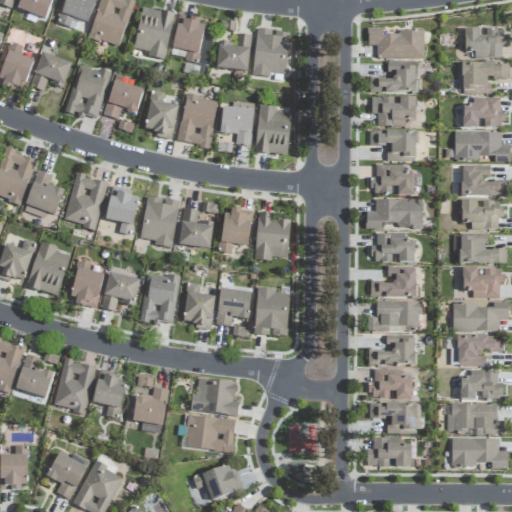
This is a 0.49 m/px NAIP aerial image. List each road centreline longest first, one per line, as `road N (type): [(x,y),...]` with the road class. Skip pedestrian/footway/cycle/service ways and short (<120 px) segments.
road 1 (residential): [(312,0),(307,348),(260,447),(267,473),(291,495),(317,501),(354,492)]
road 2 (residential): [(354,492),(341,476),(344,0)]
road 3 (residential): [(341,396),(257,371),(129,351),(0,312)]
road 4 (residential): [(0,111),(90,145),(209,173),(341,187)]
road 5 (residential): [(511,492),(354,492)]
road 6 (residential): [(247,0),(403,0)]
